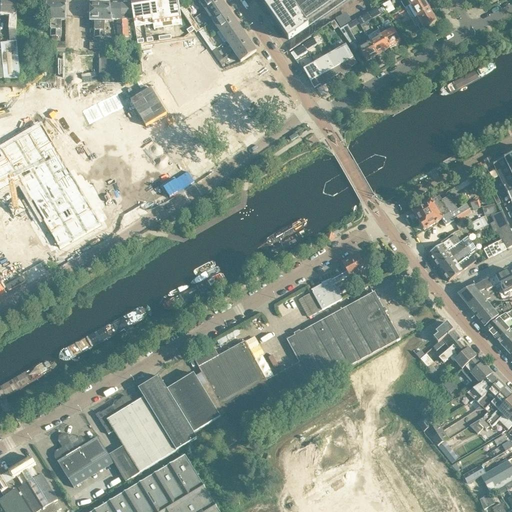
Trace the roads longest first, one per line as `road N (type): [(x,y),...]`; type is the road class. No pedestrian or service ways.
road 1 (residential): [(384,223),(0,447)]
road 2 (residential): [(0,306),(314,112)]
road 3 (residential): [(314,112),(471,31)]
road 4 (unclassified): [(384,223),(399,203),(511,139)]
road 5 (unclassified): [(314,112),(237,0)]
road 6 (residential): [(351,403),(411,511)]
